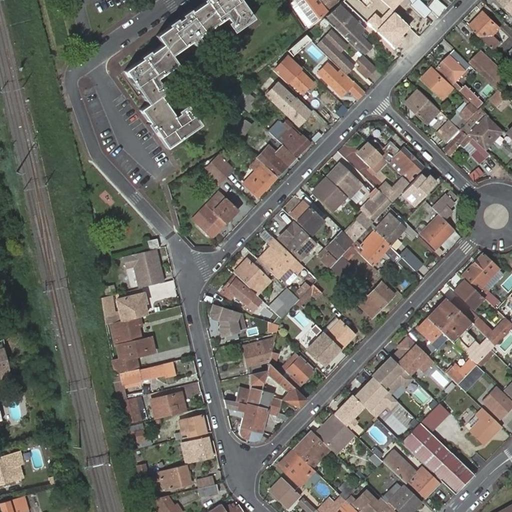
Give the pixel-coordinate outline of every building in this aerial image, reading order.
[(189,8),(167,24),(169,26),(157,35),(163,44),(150,53),(148,52),(141,57),(142,59),(125,71),(149,104),(140,110),(149,122),(148,124),(154,132),(155,131),(167,147),(200,123),(186,103),(177,109),(179,111),(174,114),(160,94),(167,89),(161,80),(159,81),(156,77),(176,62),(171,54),(191,39),(193,43),(200,38),(197,35),(225,14),(228,20),(227,21),(233,30),(252,15),(240,0),(202,0),(203,1),(190,11),(189,8)] [(328,10),(326,8),(318,2),(317,0),(294,0),(297,2),(312,25),(320,18),(328,10)] [(344,0),(344,1),(390,46),(409,28),(392,10),(382,0),(344,0)] [(402,0),(382,0),(392,10),(402,0)] [(407,2),(422,18),(428,12),(417,0),(405,0),(407,2)] [(437,17),(446,8),(437,0),(435,0),(427,8),(437,17)] [(511,0),(498,0),(497,2),(511,16),(511,0)] [(312,25),(297,2),(291,6),(307,29),(312,25)] [(340,2),(327,15),(342,31),(340,33),(356,49),(358,48),(363,53),(371,46),(359,34),(365,29),(340,2)] [(469,27),(492,50),(499,43),(491,36),(499,29),(483,13),(469,27)] [(324,28),(328,24),(323,19),(319,22),(324,28)] [(317,44),(343,69),(346,72),(352,66),(332,46),(339,39),(330,30),(317,44)] [(310,39),(304,33),(284,49),(290,54),(310,39)] [(339,39),(332,46),(338,51),(345,45),(339,39)] [(475,48),(465,59),(496,89),(507,78),(475,48)] [(450,57),(436,70),(452,85),(465,71),(461,67),(457,63),(462,59),(453,51),(449,56),(450,57)] [(374,67),(361,55),(355,61),(359,65),(356,69),(365,77),(374,67)] [(465,62),(462,59),(457,63),(461,67),(465,62)] [(313,82),(293,63),(290,60),(283,67),(281,65),(274,72),(279,77),(283,73),(303,93),(313,82)] [(358,99),(364,92),(354,82),(353,83),(347,77),(343,80),(338,75),(327,64),(317,74),(340,96),(347,88),(358,99)] [(265,68),(253,80),(260,87),(272,75),(265,68)] [(436,70),(434,68),(423,79),(443,99),(454,88),(452,85),(436,70)] [(463,82),(458,78),(452,85),(454,88),(457,90),(463,82)] [(264,94),(298,125),(311,111),(277,80),(264,94)] [(461,92),(472,103),(478,97),(467,86),(461,92)] [(497,92),(493,88),(483,99),(487,102),(489,101),(488,101),(497,92)] [(243,90),(234,99),(248,112),(252,107),(249,104),(254,99),(247,93),(247,94),(243,90)] [(440,111),(419,91),(406,104),(428,124),(440,111)] [(504,97),(498,91),(497,92),(488,101),(489,101),(495,107),(504,97)] [(480,109),(487,102),(483,99),(481,100),(478,97),(472,103),(479,111),(480,109)] [(504,97),(495,107),(496,108),(506,99),(504,97)] [(459,129),(478,110),(468,101),(466,104),(468,106),(460,114),(464,119),(457,127),(459,129)] [(484,113),(480,109),(479,111),(462,128),(464,129),(471,136),(472,135),(487,150),(503,133),(488,118),(474,133),(470,128),(484,114),(484,113)] [(474,133),(488,118),(484,114),(470,128),(474,133)] [(285,118),(271,133),(283,145),(287,149),(289,148),(296,155),(309,141),(285,118)] [(243,120),(232,134),(238,140),(251,125),(243,120)] [(446,126),(439,134),(447,141),(457,130),(448,120),(444,125),(446,126)] [(470,142),(475,148),(479,144),(471,136),(464,129),(444,149),(450,155),(461,144),(465,147),(470,142)] [(409,184),(413,179),(410,176),(414,172),(416,173),(422,166),(402,147),(399,151),(389,141),(377,153),(380,155),(388,163),(392,158),(403,170),(399,174),(402,177),(409,184)] [(380,155),(377,153),(366,142),(355,153),(369,167),(380,155)] [(486,159),(490,155),(479,144),(475,148),(478,151),(486,159)] [(257,155),(265,163),(275,153),(267,145),(257,155)] [(287,165),(295,157),(287,149),(283,145),(275,153),(265,163),(277,175),(284,168),(278,162),(281,159),(287,165)] [(486,159),(478,151),(472,156),(480,164),(486,159)] [(221,153),(218,157),(225,163),(228,160),(221,153)] [(218,156),(203,171),(217,185),(232,170),(218,157),(218,156)] [(255,171),(261,164),(255,159),(249,165),(255,171)] [(284,168),(287,165),(281,159),(278,162),(284,168)] [(338,163),(325,176),(342,192),(354,179),(338,163)] [(252,179),(249,177),(243,183),(257,197),(275,178),(261,164),(255,171),(258,173),(252,179)] [(478,168),(470,177),(476,182),(484,173),(478,168)] [(255,171),(249,177),(252,179),(258,173),(255,171)] [(420,173),(400,193),(413,207),(437,183),(429,174),(425,178),(420,173)] [(342,192),(325,176),(311,191),(329,208),(343,194),(342,192)] [(378,190),(391,203),(400,193),(409,184),(402,177),(391,188),(385,183),(378,190)] [(342,192),(343,194),(349,199),(361,186),(354,179),(342,192)] [(449,189),(431,206),(439,215),(444,220),(453,212),(448,207),(458,198),(449,189)] [(382,211),(388,206),(391,203),(378,190),(369,198),(382,211)] [(206,215),(196,225),(208,236),(211,236),(237,210),(219,192),(201,210),(206,215)] [(372,222),(382,211),(369,198),(359,209),(363,213),(372,222)] [(288,214),(309,234),(321,222),(300,202),(288,214)] [(201,210),(191,219),(196,225),(206,215),(201,210)] [(361,234),(369,225),(372,222),(363,213),(343,233),(348,238),(353,242),(361,234)] [(389,214),(374,230),(389,245),(404,229),(389,214)] [(414,229),(420,235),(434,248),(452,230),(444,220),(439,215),(426,228),(422,223),(419,223),(414,229)] [(277,237),(300,259),(316,243),(293,221),(277,237)] [(371,264),(389,245),(374,230),(360,246),(363,250),(361,251),(352,243),(350,244),(356,250),(371,264)] [(350,244),(352,243),(353,242),(348,238),(343,233),(341,231),(325,247),(337,258),(350,244)] [(302,266),(273,237),(267,244),(269,246),(256,259),(277,279),(289,266),(295,273),(302,266)] [(156,250),(159,249),(157,241),(146,243),(149,252),(150,252),(156,250)] [(346,260),(356,250),(350,244),(337,258),(336,260),(329,266),(340,277),(351,265),(346,260)] [(405,248),(399,254),(401,256),(403,258),(416,271),(422,265),(405,248)] [(150,252),(123,258),(125,270),(133,268),(138,288),(164,282),(156,250),(150,252)] [(336,260),(327,252),(319,260),(328,268),(329,266),(336,260)] [(482,253),(460,275),(463,279),(480,295),(488,288),(502,273),(482,253)] [(416,271),(403,258),(401,256),(395,261),(411,276),(416,271)] [(245,260),(233,273),(234,274),(249,288),(255,294),(268,281),(245,260)] [(296,274),(305,282),(311,275),(303,267),(296,274)] [(286,269),(278,279),(282,283),(291,273),(286,269)] [(244,307),(252,313),(262,300),(255,294),(249,288),(234,274),(221,292),(230,299),(234,294),(246,304),(244,307)] [(0,309),(13,306),(6,276),(0,277),(0,309)] [(480,295),(463,279),(452,290),(470,306),(480,295)] [(360,290),(352,298),(371,317),(393,294),(380,282),(367,296),(360,290)] [(316,299),(322,293),(312,284),(307,290),(311,294),(316,299)] [(104,286),(104,294),(115,293),(114,285),(104,286)] [(286,287),(268,306),(279,316),(297,298),(286,287)] [(300,305),(311,294),(307,290),(298,299),(293,303),(301,311),(303,308),(300,305)] [(145,302),(143,293),(116,299),(121,320),(140,315),(146,314),(143,303),(145,302)] [(488,293),(483,299),(493,307),(498,301),(488,293)] [(111,295),(100,297),(105,324),(109,323),(114,321),(115,321),(111,295)] [(470,306),(472,309),(483,298),(480,295),(470,306)] [(511,325),(507,322),(505,319),(504,319),(492,331),(455,296),(449,302),(461,313),(463,316),(471,324),(480,332),(492,344),(511,325)] [(471,324),(463,316),(461,313),(449,302),(445,298),(427,318),(447,337),(453,343),(464,331),(471,324)] [(241,312),(212,303),(207,317),(218,320),(221,334),(245,328),(241,312)] [(500,304),(496,309),(505,318),(510,313),(500,304)] [(2,310),(7,323),(16,320),(12,307),(2,310)] [(109,323),(115,348),(142,342),(151,339),(151,337),(142,339),(139,328),(143,328),(140,315),(121,320),(115,321),(114,321),(109,323)] [(278,324),(252,317),(253,335),(276,332),(278,326),(278,324)] [(326,334),(339,320),(335,317),(322,331),(326,334)] [(447,337),(427,318),(415,330),(428,342),(429,342),(436,348),(447,337)] [(326,334),(341,349),(354,335),(339,320),(326,334)] [(341,349),(322,331),(305,349),(323,367),(341,349)] [(453,343),(462,352),(468,345),(473,349),(477,345),(473,339),(464,331),(453,343)] [(490,349),(493,345),(492,344),(480,332),(473,339),(477,345),(473,349),(468,345),(462,352),(466,356),(468,357),(475,364),(490,349)] [(351,394),(333,414),(350,429),(357,422),(352,418),(363,406),(376,417),(386,407),(391,411),(398,402),(391,396),(400,385),(406,391),(417,379),(413,375),(418,370),(424,375),(436,361),(407,335),(370,375),(371,377),(354,397),(351,394)] [(270,355),(274,342),(274,338),(261,342),(262,345),(242,350),(246,366),(266,360),(264,357),(270,355)] [(111,362),(114,374),(137,369),(134,355),(133,352),(153,347),(151,339),(142,342),(115,348),(118,360),(111,362)] [(241,347),(242,350),(262,345),(261,342),(241,347)] [(268,363),(273,368),(281,344),(274,342),(270,355),(268,363)] [(0,376),(8,375),(1,345),(0,345),(0,376)] [(153,347),(133,352),(134,355),(154,351),(153,347)] [(479,368),(493,353),(490,349),(475,364),(479,368)] [(277,372),(295,389),(313,370),(295,353),(277,372)] [(451,366),(445,373),(449,377),(456,383),(463,376),(475,364),(468,357),(459,367),(456,370),(451,366)] [(126,398),(124,389),(123,384),(123,383),(141,380),(164,375),(162,363),(137,369),(114,374),(120,400),(122,399),(126,398)] [(298,408),(306,399),(295,389),(277,372),(273,368),(268,363),(266,370),(264,377),(268,376),(270,374),(289,393),(282,400),(298,408)] [(463,376),(456,383),(464,391),(483,372),(479,368),(475,364),(463,376)] [(264,377),(266,370),(251,373),(251,382),(262,382),(264,377)] [(40,372),(27,375),(30,385),(34,384),(37,394),(44,392),(40,372)] [(141,380),(123,383),(123,384),(124,389),(142,385),(141,380)] [(235,401),(256,406),(260,391),(249,388),(249,389),(240,386),(239,388),(238,388),(235,401)] [(285,421),(290,417),(277,411),(280,399),(269,396),(270,393),(263,391),(265,387),(261,386),(260,391),(256,406),(246,440),(249,441),(253,441),(254,444),(260,443),(268,439),(260,434),(266,412),(276,415),(275,417),(285,421)] [(484,403),(499,418),(511,405),(511,404),(498,390),(484,403)] [(150,399),(155,418),(184,411),(179,392),(150,399)] [(126,398),(122,399),(128,425),(146,421),(139,395),(126,398)] [(241,438),(246,440),(256,406),(235,401),(223,400),(224,406),(239,409),(240,406),(244,407),(238,427),(238,430),(239,435),(241,438)] [(447,413),(437,403),(434,407),(419,423),(425,429),(436,417),(440,420),(447,413)] [(482,443),(499,425),(482,408),(468,423),(472,427),(469,430),(482,443)] [(343,424),(333,414),(314,434),(325,446),(335,454),(354,434),(350,429),(343,424)] [(187,435),(188,438),(205,433),(201,415),(179,421),(183,436),(187,435)] [(439,442),(425,429),(419,423),(400,442),(405,447),(454,494),(473,474),(439,442)] [(134,431),(138,447),(151,444),(150,438),(145,439),(142,429),(134,431)] [(325,446),(314,434),(311,431),(292,451),(307,465),(325,446)] [(188,442),(191,454),(184,456),(186,463),(211,457),(206,438),(188,442)] [(381,461),(404,484),(406,481),(422,498),(438,482),(422,466),(415,473),(392,449),(381,461)] [(0,457),(0,483),(23,477),(18,463),(22,462),(19,451),(0,457)] [(307,465),(292,451),(277,466),(298,486),(313,471),(307,465)] [(381,461),(372,453),(368,457),(377,466),(381,461)] [(144,463),(136,466),(138,474),(147,472),(144,463)] [(189,485),(185,465),(154,472),(157,481),(161,480),(162,483),(164,483),(166,491),(189,485)] [(50,476),(52,483),(55,482),(56,484),(66,481),(61,466),(52,469),(54,476),(50,476)] [(196,480),(198,488),(214,485),(212,476),(196,480)] [(298,495),(280,478),(268,490),(286,508),(298,495)] [(337,488),(341,492),(345,487),(351,493),(354,490),(344,480),(337,488)] [(387,501),(400,488),(395,483),(379,498),(385,504),(387,501)] [(65,484),(56,487),(63,508),(72,505),(65,484)] [(217,491),(215,484),(198,488),(197,489),(198,496),(217,491)] [(387,501),(393,506),(398,511),(408,511),(419,502),(402,486),(400,488),(387,501)] [(343,500),(348,495),(351,493),(345,487),(341,492),(338,495),(343,500)] [(151,491),(143,494),(144,501),(149,500),(153,499),(151,491)] [(385,510),(388,507),(385,504),(379,498),(373,492),(369,495),(366,492),(356,502),(348,495),(343,500),(351,507),(355,511),(376,511),(382,507),(385,510)] [(324,511),(332,511),(343,500),(338,495),(336,493),(321,508),(324,511)] [(26,511),(22,496),(13,498),(0,502),(0,511),(26,511)] [(153,499),(149,500),(155,511),(176,511),(166,496),(153,499)] [(304,511),(312,511),(314,510),(301,498),(296,503),(304,511)] [(353,511),(350,508),(351,507),(343,500),(332,511),(353,511)]
